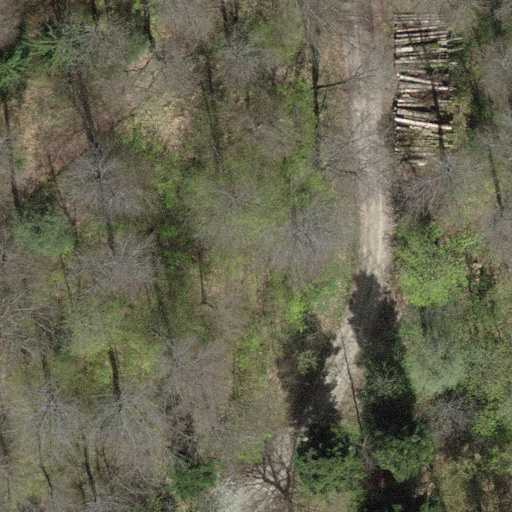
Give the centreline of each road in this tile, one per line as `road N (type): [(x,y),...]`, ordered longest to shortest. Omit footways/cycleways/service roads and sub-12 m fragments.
road 1 (track): [(367,0),(390,207),(375,308),(304,439),(248,511)]
road 2 (track): [(0,215),(225,0)]
